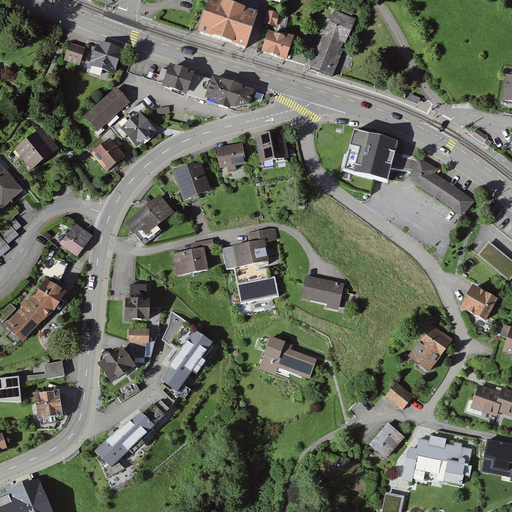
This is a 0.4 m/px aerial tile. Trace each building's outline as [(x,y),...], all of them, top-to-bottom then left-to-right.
[(258,11),(223,0),(209,0),(198,33),(230,44),(246,49),(258,11)] [(277,15),(264,13),(261,26),(274,29),(277,15)] [(352,23),(330,15),(309,71),(332,79),(352,23)] [(284,36),(267,31),(261,52),(287,60),(294,35),(285,32),(284,36)] [(120,52),(94,44),(87,68),(112,76),(120,52)] [(84,50),(67,45),(62,63),(78,68),(84,50)] [(190,75),(166,67),(159,89),(183,97),(184,95),(189,77),(190,75)] [(511,77),(502,76),(498,102),(511,104),(511,77)] [(254,91),(210,77),(208,83),(200,101),(199,104),(228,115),(249,110),(254,91)] [(115,90),(82,119),(95,134),(128,105),(115,90)] [(137,115),(118,130),(133,149),(152,134),(137,115)] [(41,130),(13,151),(29,171),(56,150),(41,130)] [(400,142),(354,130),(342,171),(388,184),(400,142)] [(484,145),(488,139),(476,131),(472,136),(484,145)] [(281,133),(252,138),(257,166),(285,161),(281,133)] [(108,140),(88,155),(103,175),(123,160),(108,140)] [(240,145),(213,150),(217,171),(244,166),(240,145)] [(431,176),(434,172),(418,161),(409,176),(408,179),(409,185),(459,219),(470,202),(431,176)] [(199,164),(171,173),(181,203),(209,193),(199,164)] [(0,168),(0,209),(20,193),(0,168)] [(174,212),(160,196),(125,223),(134,234),(140,230),(145,235),(174,212)] [(75,227),(59,246),(75,260),(91,240),(75,227)] [(256,244),(230,249),(234,270),(267,264),(263,244),(277,241),(275,231),(255,235),(256,244)] [(511,276),(511,260),(489,241),(477,255),(509,281),(511,276)] [(205,249),(174,255),(178,277),(209,272),(205,249)] [(275,276),(237,284),(241,303),(279,296),(275,276)] [(343,286),(306,278),(301,302),(337,311),(343,286)] [(29,300),(3,327),(20,344),(49,313),(64,293),(42,280),(29,300)] [(493,303),(468,289),(456,310),(481,324),(493,303)] [(150,298),(123,299),(124,320),(150,319),(150,298)] [(430,326),(405,359),(427,375),(452,342),(430,326)] [(511,329),(501,326),(497,339),(502,341),(497,356),(511,360),(511,329)] [(149,330),(129,330),(130,344),(149,344),(149,330)] [(195,331),(162,379),(178,390),(212,342),(195,331)] [(291,348),(269,340),(258,371),(274,377),(277,370),(309,381),(316,361),(290,352),(291,348)] [(122,349),(100,364),(112,380),(133,365),(122,349)] [(42,375),(15,379),(16,385),(62,378),(60,364),(42,367),(42,375)] [(0,401),(17,402),(16,385),(15,379),(0,380),(0,401)] [(397,382),(383,396),(400,412),(414,397),(397,382)] [(497,395),(475,387),(466,410),(491,419),(493,413),(511,420),(511,393),(499,389),(497,395)] [(56,393),(31,397),(35,420),(60,416),(56,393)] [(141,411),(98,451),(112,466),(155,426),(141,411)] [(405,437),(390,422),(368,443),(384,459),(405,437)] [(418,447),(410,445),(402,480),(413,482),(414,477),(423,479),(425,469),(416,466),(417,460),(440,465),(437,479),(461,484),(464,474),(468,475),(474,448),(448,443),(449,438),(432,434),(431,439),(420,437),(418,447)] [(511,467),(511,441),(488,437),(481,471),(510,477),(511,467)] [(368,499),(375,474),(358,469),(360,464),(322,453),(316,472),(334,477),(333,482),(349,487),(347,493),(368,499)] [(51,511),(38,481),(0,497),(0,511),(51,511)] [(400,511),(404,497),(385,493),(380,511),(400,511)]
